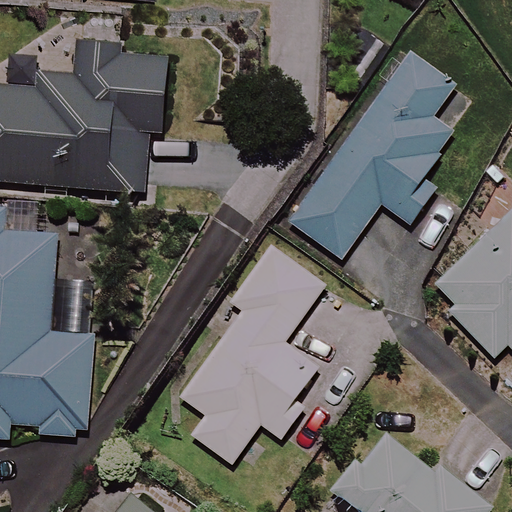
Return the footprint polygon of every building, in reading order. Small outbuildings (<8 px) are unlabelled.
[(126,51),(81,48),(78,81),(42,78),(41,92),(0,88),(0,183),(149,196),(154,134),(172,135),(178,65),(125,61),(126,51)] [(385,207),(423,234),(448,195),(428,181),(458,139),(436,123),(460,91),(415,58),(293,225),(345,262),(385,207)] [(97,339),(54,335),(63,218),(0,212),(0,463),(10,464),(12,433),(89,439),(97,339)] [(511,222),(440,285),(457,305),(451,309),(495,360),(511,346),(511,222)] [(325,290),(272,253),(234,306),(246,314),(184,400),(209,418),(195,438),(234,467),(263,427),(284,442),(305,411),(297,406),(321,373),(284,347),(325,290)] [(487,511),(488,511),(383,431),(335,495),(357,511),(487,511)] [(154,511),(136,498),(124,511),(154,511)]
